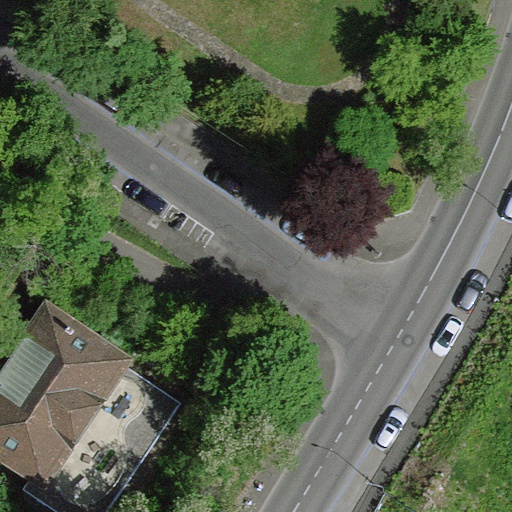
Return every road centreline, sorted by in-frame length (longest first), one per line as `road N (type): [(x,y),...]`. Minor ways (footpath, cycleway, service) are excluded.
road 1 (residential): [(405,338),(0,59)]
road 2 (secondary): [(405,338),(511,119)]
road 3 (secondary): [(301,511),(405,338)]
